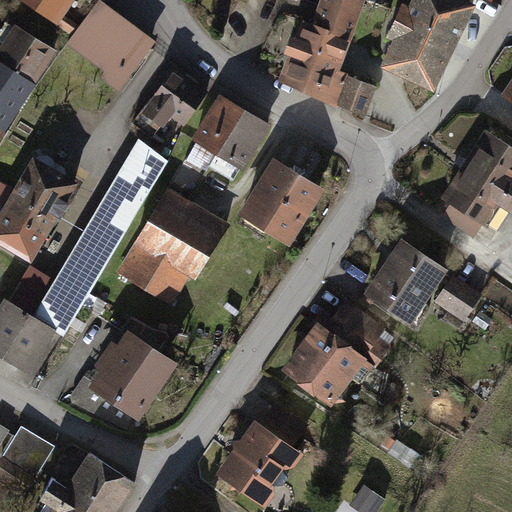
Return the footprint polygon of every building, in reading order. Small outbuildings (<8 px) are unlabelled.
[(18,0),(69,33),(90,0),(18,0)] [(362,3),(354,0),(323,0),(314,26),(300,21),(294,40),(287,37),(279,59),(285,62),(278,83),(337,104),(346,79),(336,75),(362,3)] [(472,8),(453,0),(412,0),(407,11),(400,8),(385,43),(391,45),(378,73),(432,97),(472,8)] [(156,43),(99,4),(68,48),(124,87),(156,43)] [(58,54),(15,26),(0,49),(0,72),(33,93),(58,54)] [(211,94),(173,69),(143,115),(172,135),(178,125),(187,130),(211,94)] [(33,93),(0,72),(0,127),(8,133),(33,93)] [(378,87),(350,77),(339,108),(367,118),(378,87)] [(511,84),(502,99),(511,105),(511,84)] [(275,129),(218,97),(193,141),(250,173),(275,129)] [(511,210),(511,150),(486,134),(443,206),(495,238),(511,210)] [(171,164),(138,144),(46,294),(24,281),(10,305),(64,338),(171,164)] [(78,182),(31,156),(11,192),(0,185),(0,247),(31,265),(78,182)] [(323,193),(273,162),(238,216),(288,248),(323,193)] [(227,228),(169,192),(119,272),(178,308),(227,228)] [(449,272),(400,241),(364,295),(413,327),(449,272)] [(482,292),(454,276),(438,304),(466,320),(482,292)] [(10,305),(3,300),(0,306),(0,360),(37,383),(64,338),(10,305)] [(328,335),(316,327),(283,376),(336,411),(364,368),(377,377),(396,348),(382,339),(388,330),(349,304),(328,335)] [(177,369),(127,334),(117,348),(111,344),(93,370),(99,374),(89,389),(138,424),(177,369)] [(311,425),(276,403),(262,426),(297,448),(311,425)] [(303,456),(253,422),(217,475),(268,508),(303,456)] [(0,453),(12,434),(0,426),(0,453)] [(60,450),(23,429),(1,467),(38,488),(60,450)] [(117,511),(136,482),(90,453),(67,490),(51,480),(38,501),(51,510),(49,511),(117,511)] [(355,509),(361,511),(380,511),(387,499),(365,488),(355,509)]
